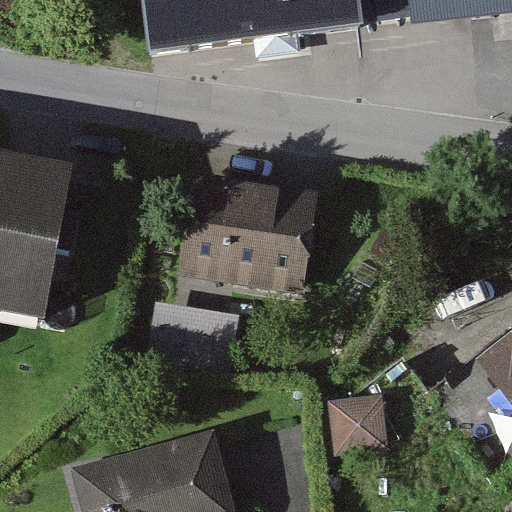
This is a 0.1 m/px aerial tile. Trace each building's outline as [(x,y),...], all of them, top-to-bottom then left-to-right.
[(511,16),(511,0),(153,0),(163,64),(511,16)] [(74,185),(0,171),(0,323),(46,332),(74,185)] [(301,297),(318,203),(200,183),(184,277),(301,297)] [(511,346),(481,369),(511,410),(511,346)] [(329,401),(335,457),(389,450),(383,395),(329,401)] [(240,511),(224,447),(85,481),(93,511),(240,511)]
